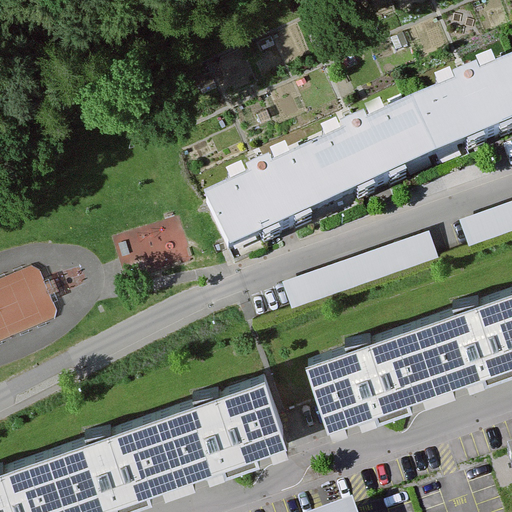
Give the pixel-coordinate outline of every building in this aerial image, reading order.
[(511,63),(454,85),(189,205),(216,266),(474,150),(511,135),(511,63)] [(511,201),(460,220),(469,246),(511,231),(511,201)] [(429,231),(283,281),(292,308),(439,257),(429,231)] [(511,286),(304,359),(329,429),(511,364),(511,286)] [(264,376),(0,466),(0,511),(104,511),(289,449),(264,376)]
